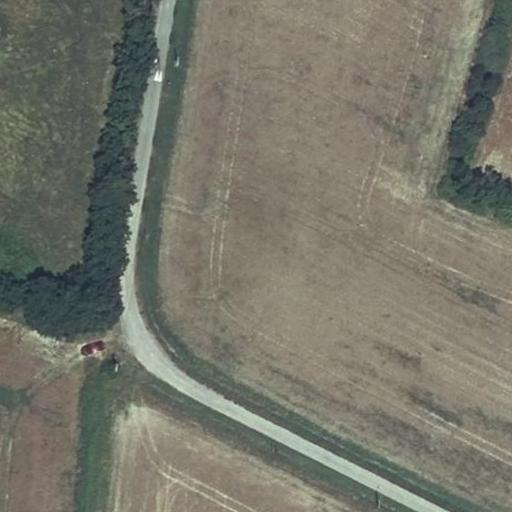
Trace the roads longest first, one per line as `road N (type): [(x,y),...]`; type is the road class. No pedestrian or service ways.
road 1 (unclassified): [(140,348),(129,321),(129,246),(167,0)]
road 2 (unclassified): [(437,511),(171,375),(140,348)]
